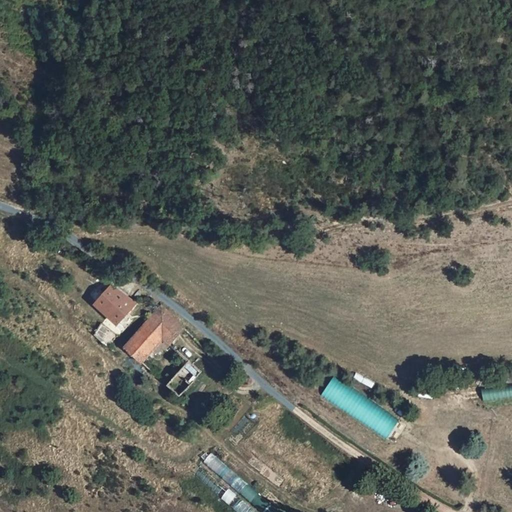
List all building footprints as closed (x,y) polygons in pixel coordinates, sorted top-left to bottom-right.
[(137,301),(114,280),(97,300),(109,311),(120,320),(137,301)] [(161,302),(146,321),(165,337),(171,343),(184,324),(161,302)] [(146,321),(126,345),(145,361),(165,337),(146,321)] [(333,376),(320,396),(387,439),(392,431),(399,436),(407,423),(333,376)] [(482,398),(511,396),(511,386),(481,387),(482,398)] [(202,461),(260,511),(277,511),(278,511),(210,452),(202,461)]
